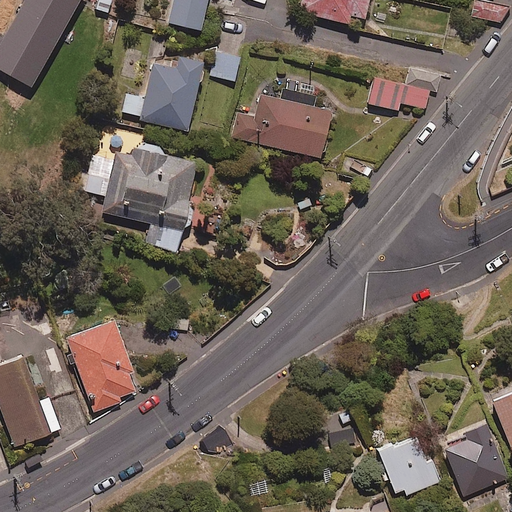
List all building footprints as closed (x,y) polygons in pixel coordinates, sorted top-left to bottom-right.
[(83,0),(25,0),(0,44),(0,69),(32,88),(83,0)] [(112,0),(97,0),(97,16),(112,16),(112,0)] [(173,0),(168,25),(201,33),(208,0),(173,0)] [(302,0),(299,13),(348,26),(351,17),(365,20),(370,0),(302,0)] [(510,6),(483,0),(474,0),(472,16),(500,22),(510,6)] [(240,58),(221,53),(215,77),(235,82),(240,58)] [(178,72),(154,66),(146,99),(126,94),(121,113),(141,118),(140,121),(188,134),(205,66),(181,60),(178,72)] [(400,103),(425,109),(429,92),(438,94),(442,74),(410,66),(405,86),(374,78),(367,105),(397,112),(400,103)] [(314,94),(281,87),(279,96),(259,92),(254,114),(236,110),(230,135),(320,156),(331,109),(311,105),(314,94)] [(81,176),(78,191),(102,196),(99,210),(150,221),(144,246),(178,253),(198,163),(164,156),(162,154),(161,152),(159,150),(157,148),(155,147),(153,146),(150,145),(148,145),(145,145),(143,145),(141,145),(138,145),(136,146),(134,147),(131,148),(130,156),(116,153),(114,164),(92,159),(87,177),(81,176)] [(127,372),(109,322),(60,337),(87,411),(131,395),(123,373),(127,372)] [(33,382),(22,353),(0,361),(0,405),(14,441),(59,423),(47,391),(32,397),(27,385),(33,382)] [(511,381),(486,392),(511,457),(511,381)] [(506,474),(480,414),(458,423),(461,430),(438,440),(461,493),(506,474)] [(423,456),(410,428),(372,445),(393,491),(403,486),(405,493),(438,478),(427,454),(423,456)]
